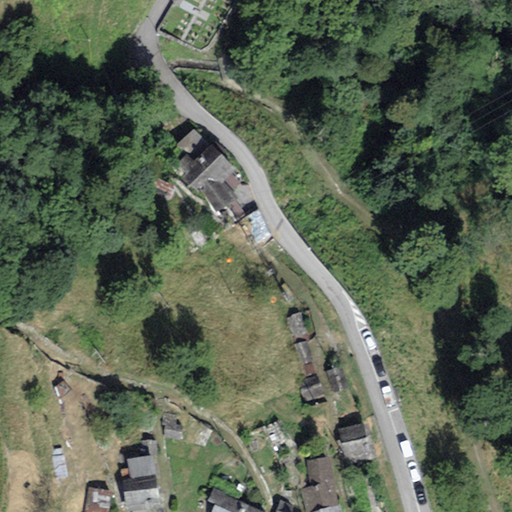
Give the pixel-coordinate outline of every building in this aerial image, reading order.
[(234,175),(210,146),(177,173),(214,217),(235,200),(222,184),(234,175)] [(298,317),(288,321),(295,338),(305,335),(298,317)] [(311,362),(306,345),(296,349),(302,365),(311,362)] [(342,370),(327,374),(334,395),(348,391),(342,370)] [(319,395),(316,381),(302,384),(305,398),(319,395)] [(364,430),(339,434),(344,462),(368,458),(364,430)] [(141,458),(126,459),(128,479),(154,476),(153,457),(157,456),(155,439),(139,441),(141,458)] [(300,490),(306,511),(314,511),(339,505),(329,456),(304,459),(309,486),(300,490)] [(159,507),(154,476),(128,479),(121,480),(126,511),(159,507)] [(108,511),(111,491),(88,488),(85,511),(108,511)] [(259,511),(211,488),(205,501),(215,506),(212,511),(259,511)] [(300,511),(278,501),(275,511),(300,511)]
